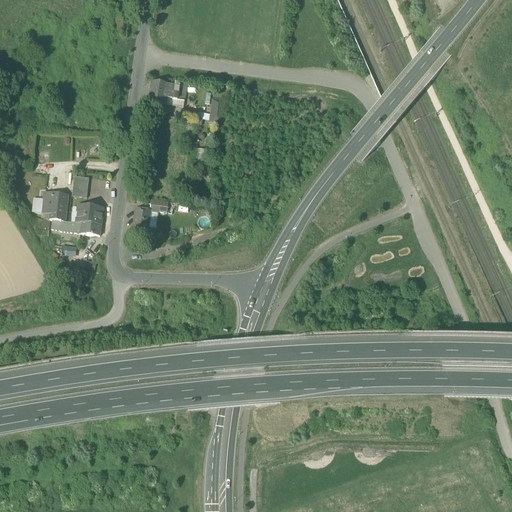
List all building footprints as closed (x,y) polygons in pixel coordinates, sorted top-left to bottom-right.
[(148,104),(165,107),(166,100),(178,102),(178,88),(151,84),(148,104)] [(178,88),(178,102),(181,102),(184,103),(186,87),(178,86),(178,88)] [(180,109),(181,102),(178,102),(166,100),(165,107),(180,109)] [(210,124),(222,125),(225,102),(213,100),(210,124)] [(73,199),(86,200),(89,180),(75,179),(73,199)] [(64,224),(67,197),(44,194),(42,215),(50,216),(49,222),(64,224)] [(150,214),(172,216),(174,205),(152,202),(150,214)] [(78,207),(76,225),(82,225),(101,227),(102,210),(94,209),(95,207),(86,206),(86,208),(78,207)] [(137,212),(135,229),(148,231),(150,214),(137,212)] [(49,232),(62,233),(64,225),(64,224),(49,222),(44,221),(43,221),(49,232)] [(67,234),(81,236),(82,225),(76,225),(68,225),(67,234)] [(101,227),(82,225),(81,236),(99,238),(101,227)] [(150,231),(148,231),(135,229),(133,243),(153,245),(155,235),(150,235),(150,231)]
